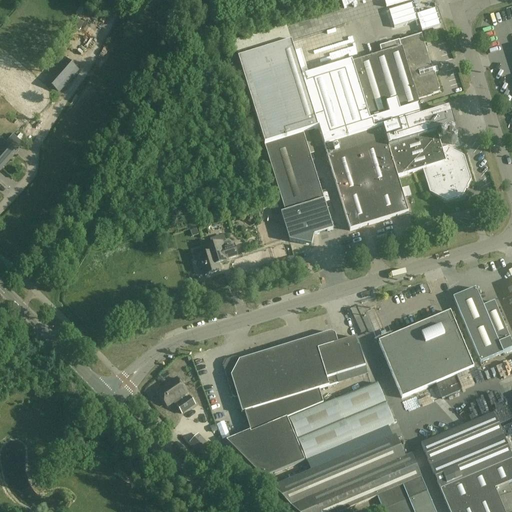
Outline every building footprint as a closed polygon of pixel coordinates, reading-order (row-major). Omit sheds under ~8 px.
[(382,11),(378,0),(337,0),(344,23),(382,11)] [(394,29),(415,22),(418,22),(412,4),(389,11),(394,29)] [(417,27),(420,26),(422,32),(441,26),(436,10),(417,15),(419,21),(418,22),(415,22),(417,27)] [(432,96),(433,96),(433,95),(439,93),(438,90),(440,90),(439,89),(437,85),(438,85),(438,84),(437,84),(436,79),(434,74),(438,73),(438,72),(434,73),(432,66),(431,66),(423,40),(411,43),(412,46),(352,64),(370,123),(420,107),(417,100),(432,96)] [(265,146),(303,134),(318,130),(291,44),(238,60),(265,146)] [(68,61),(48,83),(59,93),(79,71),(68,61)] [(436,134),(455,128),(449,109),(324,147),(350,231),(408,213),(397,178),(423,170),(430,193),(446,201),(462,197),(471,180),(464,157),(447,148),(441,150),(436,134)] [(291,232),(289,241),(306,244),(307,238),(333,230),(303,134),(265,146),(291,232)] [(0,172),(17,153),(6,143),(0,148),(0,172)] [(191,218),(179,221),(181,228),(193,225),(191,218)] [(207,274),(205,275),(206,276),(221,271),(219,264),(228,261),(227,259),(237,256),(234,245),(224,248),(222,242),(203,248),(206,255),(196,258),(200,269),(200,267),(204,265),(207,274)] [(475,288),(453,298),(480,363),(511,349),(511,344),(494,302),(483,307),(475,288)] [(450,312),(378,342),(402,399),(474,368),(450,312)] [(242,413),(338,384),(336,376),(365,367),(356,338),(337,344),(335,335),(331,333),(239,361),(238,359),(236,357),(227,360),(223,367),(233,398),(237,397),(242,413)] [(179,399),(187,393),(176,378),(157,392),(167,407),(173,403),(181,414),(195,405),(189,397),(181,403),(179,399)] [(442,399),(460,392),(455,378),(437,386),(442,399)] [(306,461),(394,424),(377,384),(289,420),(306,461)] [(511,511),(511,494),(508,484),(511,482),(511,457),(494,414),(421,445),(449,511),(511,511)] [(202,456),(210,448),(198,436),(190,444),(202,456)] [(435,511),(411,456),(310,499),(315,511),(341,511),(377,497),(383,511),(435,511)]
